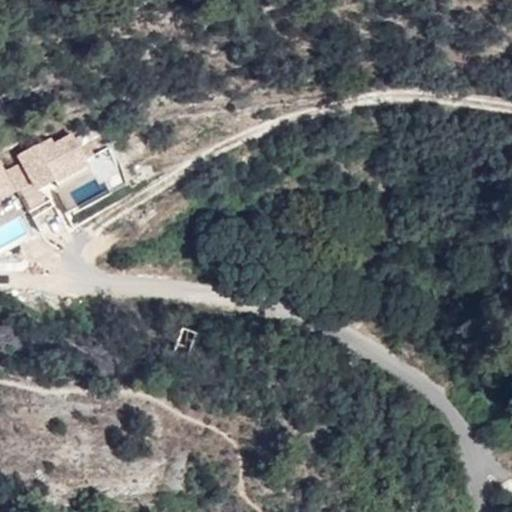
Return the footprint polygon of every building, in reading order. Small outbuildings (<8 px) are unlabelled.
[(470,42),(440,33),(433,52),(463,61),(470,42)] [(70,130),(3,164),(35,225),(102,191),(70,130)] [(0,295),(31,305),(39,286),(3,274),(0,281),(0,282),(0,295)] [(58,314),(68,287),(69,283),(44,274),(39,286),(31,305),(58,314)] [(78,290),(68,287),(58,314),(68,318),(78,290)]
